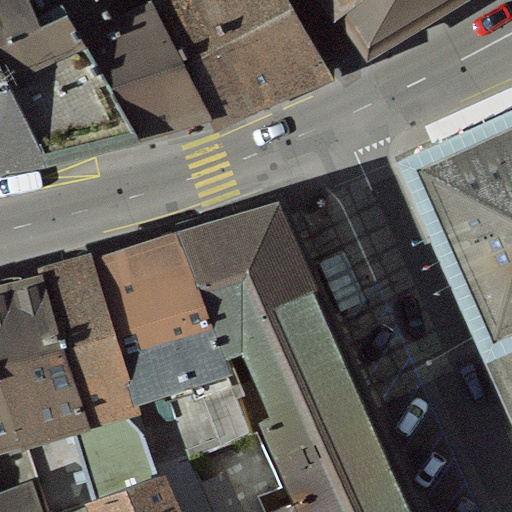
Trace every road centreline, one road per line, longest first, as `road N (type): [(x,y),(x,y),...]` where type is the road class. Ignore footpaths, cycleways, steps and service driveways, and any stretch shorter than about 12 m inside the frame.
road 1 (residential): [(507,511),(338,125)]
road 2 (secondary): [(338,125),(128,196),(0,227)]
road 3 (secondary): [(511,32),(338,125)]
